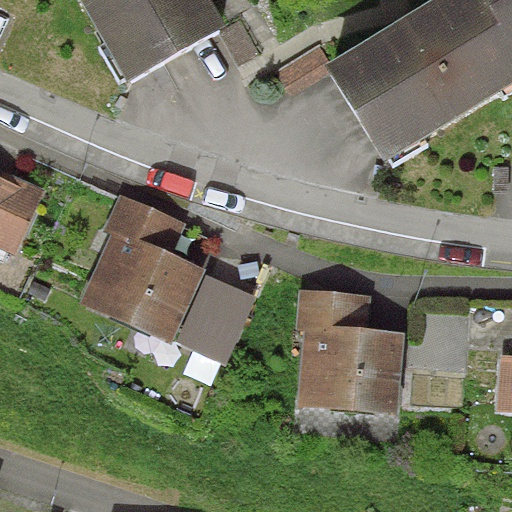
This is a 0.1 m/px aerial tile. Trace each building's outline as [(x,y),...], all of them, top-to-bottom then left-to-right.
[(228,24),(214,0),(84,0),(131,80),(228,24)] [(494,14),(485,0),(428,0),(324,63),(383,158),(511,79),(511,20),(504,8),(494,14)] [(511,0),(485,0),(494,14),(504,8),(511,20),(511,0)] [(0,248),(15,256),(45,189),(0,169),(0,248)] [(173,252),(186,224),(119,193),(102,230),(111,234),(80,302),(171,343),(206,267),(173,252)] [(255,295),(205,274),(175,342),(225,364),(255,295)] [(369,330),(372,295),(299,289),(296,329),(304,330),(299,404),(398,412),(404,333),(369,330)] [(511,355),(499,355),(495,410),(511,411),(511,355)] [(511,511),(511,498),(462,492),(459,511),(511,511)]
